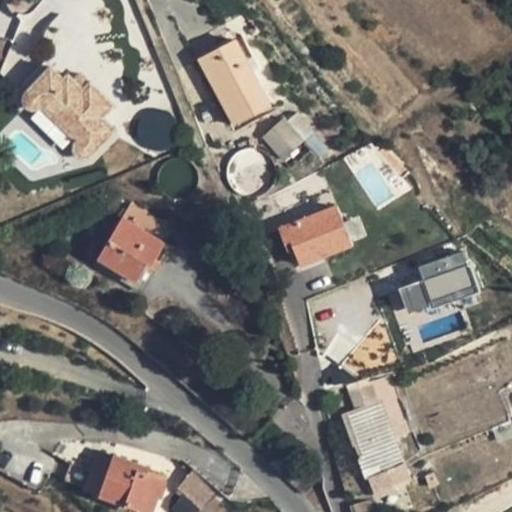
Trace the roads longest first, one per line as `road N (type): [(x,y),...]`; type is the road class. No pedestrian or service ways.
road 1 (unclassified): [(0,288),(118,345),(214,424),(294,511)]
road 2 (residential): [(340,511),(307,361)]
